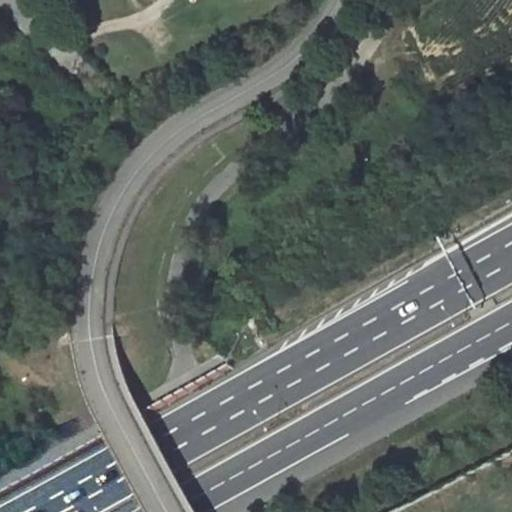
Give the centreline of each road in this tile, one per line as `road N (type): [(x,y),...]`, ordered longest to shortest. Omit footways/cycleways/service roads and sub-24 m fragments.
road 1 (unclassified): [(339,0),(306,51),(182,125),(129,186),(99,272),(107,373),(177,511)]
road 2 (trunk): [(511,262),(62,511)]
road 3 (trunk): [(169,511),(511,321)]
road 4 (residential): [(7,0),(62,38),(135,20),(169,0)]
